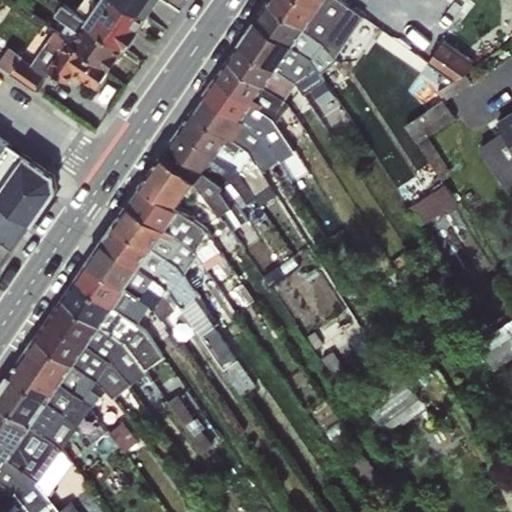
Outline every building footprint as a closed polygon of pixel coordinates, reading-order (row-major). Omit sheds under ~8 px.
[(319,39),(328,50),(338,41),(342,42),(362,12),(343,0),(268,0),(267,1),(319,39)] [(319,39),(267,1),(255,19),(315,66),(328,50),(319,39)] [(239,42),(297,80),(303,92),(308,90),(328,121),(346,111),(315,66),(255,19),(239,42)] [(445,38),(432,58),(462,78),(476,58),(445,38)] [(225,62),(289,103),(297,93),(292,89),(297,80),(239,42),(225,62)] [(214,78),(281,123),(293,106),(289,103),(225,62),(214,78)] [(281,123),(214,78),(203,93),(260,134),(280,153),(272,136),(281,123)] [(260,134),(203,93),(191,110),(249,150),(262,171),(280,153),(260,134)] [(419,138),(459,117),(449,98),(409,120),(419,138)] [(511,107),(493,119),(500,131),(482,141),(511,191),(511,190),(511,107)] [(249,150),(191,110),(180,126),(237,167),(253,193),(270,183),(262,171),(249,150)] [(237,167),(180,126),(167,144),(179,153),(226,184),(227,180),(237,195),(242,193),(245,199),(253,193),(237,167)] [(0,268),(58,174),(22,152),(0,187),(0,151),(10,136),(0,130),(0,268)] [(431,159),(422,165),(432,183),(454,170),(432,134),(420,141),(431,159)] [(196,181),(245,250),(256,244),(242,223),(247,219),(226,184),(179,153),(172,162),(196,181)] [(203,226),(213,240),(228,261),(245,250),(196,181),(172,162),(162,154),(142,184),(203,226)] [(449,180),(413,203),(426,222),(461,198),(449,180)] [(203,226),(142,184),(130,201),(195,250),(201,238),(205,244),(213,240),(203,226)] [(195,250),(130,201),(115,222),(175,265),(182,274),(197,255),(195,250)] [(175,265),(115,222),(103,240),(167,288),(241,394),(255,384),(182,274),(175,265)] [(167,288),(103,240),(89,261),(148,303),(160,319),(175,309),(164,293),(167,288)] [(148,303),(89,261),(75,280),(146,330),(160,351),(170,344),(154,325),(160,319),(148,303)] [(146,330),(75,280),(62,300),(121,340),(147,372),(161,361),(141,337),(146,330)] [(110,359),(131,384),(147,372),(121,340),(62,300),(48,319),(110,359)] [(36,336),(97,380),(112,398),(131,384),(110,359),(48,319),(36,336)] [(496,366),(511,357),(511,321),(481,339),(496,366)] [(23,356),(83,399),(93,405),(100,395),(92,388),(97,380),(36,336),(23,356)] [(83,399),(23,356),(10,374),(72,416),(83,399)] [(372,402),(393,427),(428,397),(406,372),(372,402)] [(72,416),(10,374),(0,388),(0,403),(64,447),(73,435),(77,438),(82,429),(72,416)] [(170,399),(207,450),(226,436),(188,385),(170,399)] [(64,447),(0,403),(0,454),(37,479),(47,494),(73,460),(64,447)] [(37,479),(0,454),(0,479),(11,487),(14,484),(24,495),(28,491),(44,511),(49,511),(57,506),(47,494),(37,479)] [(11,487),(0,479),(0,506),(3,509),(5,511),(20,511),(13,501),(9,499),(16,490),(11,487)]
